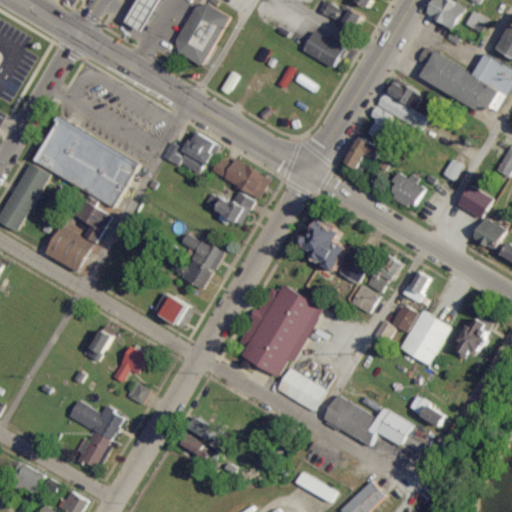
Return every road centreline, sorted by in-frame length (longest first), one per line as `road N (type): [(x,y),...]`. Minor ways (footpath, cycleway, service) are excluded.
road 1 (residential): [(379,461),(0,242)]
road 2 (residential): [(115,499),(309,170)]
road 3 (primary): [(21,0),(309,170)]
road 4 (residential): [(511,289),(309,170)]
road 5 (primary): [(309,170),(414,0)]
road 6 (residential): [(379,461),(433,456),(456,434),(511,344)]
road 7 (residential): [(5,158),(101,0)]
road 8 (residential): [(115,499),(0,432)]
